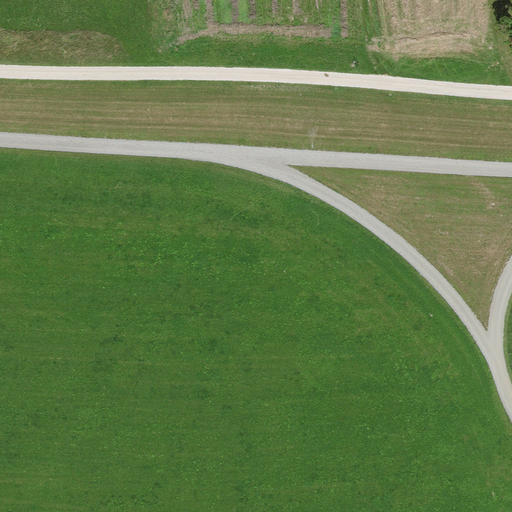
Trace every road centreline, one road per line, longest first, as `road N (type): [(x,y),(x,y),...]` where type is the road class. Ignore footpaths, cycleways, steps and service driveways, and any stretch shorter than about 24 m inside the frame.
road 1 (track): [(511,168),(0,139)]
road 2 (track): [(511,93),(261,75),(0,72)]
road 3 (track): [(498,372),(445,288),(367,218),(278,170),(223,153)]
road 4 (track): [(511,270),(497,317),(498,372),(511,408)]
